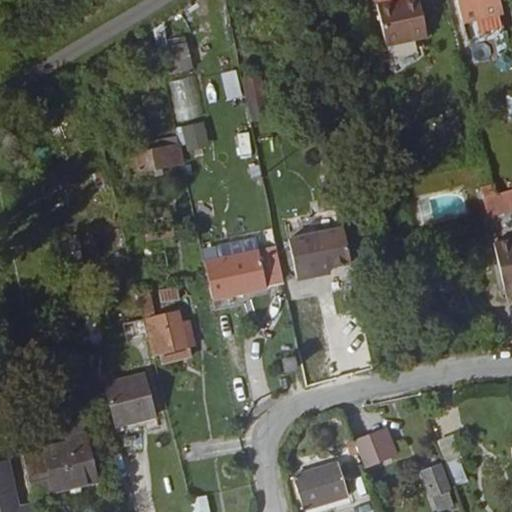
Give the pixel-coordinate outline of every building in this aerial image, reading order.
[(431,41),(421,0),(419,0),(380,9),(389,51),(431,41)] [(460,0),(466,21),(505,12),(501,0),(460,0)] [(189,43),(164,47),(168,73),(193,69),(189,43)] [(227,100),(242,97),(236,69),(221,73),(227,100)] [(198,75),(168,82),(177,121),(207,114),(198,75)] [(239,125),(267,117),(255,77),(241,81),(247,101),(233,105),(239,125)] [(441,144),(460,140),(456,120),(437,124),(441,144)] [(188,151),(211,146),(205,121),(182,126),(188,151)] [(238,134),(241,159),(254,157),(250,132),(238,134)] [(182,145),(180,133),(135,143),(137,155),(182,145)] [(72,159),(68,138),(45,143),(50,164),(72,159)] [(182,145),(137,155),(141,171),(186,162),(182,145)] [(511,198),(511,186),(496,191),(482,195),(485,206),(511,198)] [(511,217),(511,198),(485,206),(489,223),(511,217)] [(176,236),(173,225),(148,231),(150,242),(176,236)] [(353,270),(346,235),(294,245),(302,284),(319,281),(318,277),(353,270)] [(288,285),(280,247),(206,263),(208,273),(214,301),(288,285)] [(511,300),(511,247),(491,253),(504,302),(511,300)] [(152,299),(143,301),(150,329),(159,328),(152,299)] [(178,302),(161,305),(163,315),(180,312),(178,302)] [(152,343),(158,367),(164,366),(167,375),(197,368),(194,358),(198,357),(192,333),(152,343)] [(297,360),(286,363),(288,373),(299,371),(297,360)] [(119,435),(160,426),(150,384),(110,393),(119,435)] [(64,418),(68,432),(87,427),(84,413),(64,418)] [(161,432),(160,426),(119,435),(120,441),(161,432)] [(68,432),(22,441),(35,504),(36,508),(101,495),(87,427),(68,432)] [(355,449),(365,475),(378,470),(367,444),(355,449)] [(36,511),(36,508),(35,504),(21,507),(10,460),(0,461),(0,511),(36,511)] [(430,500),(446,493),(453,490),(443,468),(420,478),(430,500)] [(296,490),(304,511),(330,511),(353,503),(339,472),(296,490)] [(447,511),(453,510),(446,493),(430,500),(434,511),(447,511)] [(191,497),(193,511),(210,511),(207,494),(191,497)]
